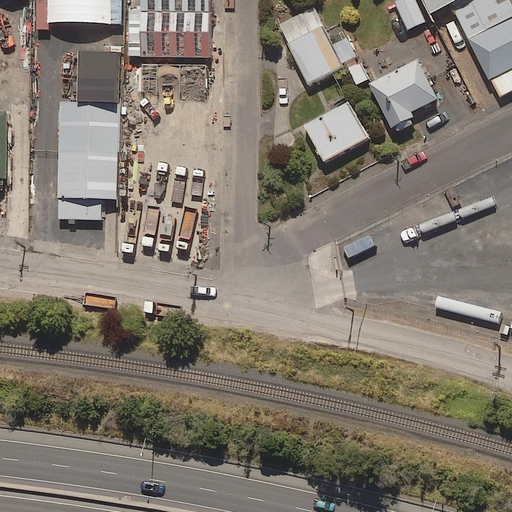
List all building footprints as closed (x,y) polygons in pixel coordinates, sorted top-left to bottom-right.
[(215,0),(141,0),(141,50),(216,51),(215,0)] [(426,22),(416,0),(394,0),(393,0),(407,31),(426,22)] [(511,71),(511,1),(511,0),(427,0),(434,12),(457,0),(497,79),(511,71)] [(345,65),(315,5),(278,23),(308,83),(345,65)] [(353,57),(356,55),(347,36),(334,42),(344,61),(353,57)] [(77,101),(60,101),(58,221),(102,221),(103,199),(118,199),(120,53),(78,52),(77,101)] [(354,83),(367,76),(360,63),(356,64),(353,57),(344,61),(354,83)] [(414,59),(368,83),(391,126),(437,103),(414,59)] [(372,135),(354,100),(302,127),(320,162),(372,135)]
